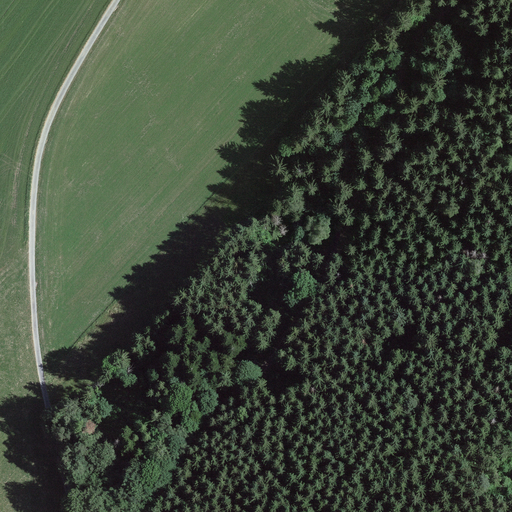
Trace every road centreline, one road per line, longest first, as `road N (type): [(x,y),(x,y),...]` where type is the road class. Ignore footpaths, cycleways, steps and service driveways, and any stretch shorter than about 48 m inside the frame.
road 1 (track): [(487,0),(457,29),(401,185),(333,239),(249,342),(135,511)]
road 2 (track): [(74,511),(38,347),(36,172),(59,100),(118,0)]
